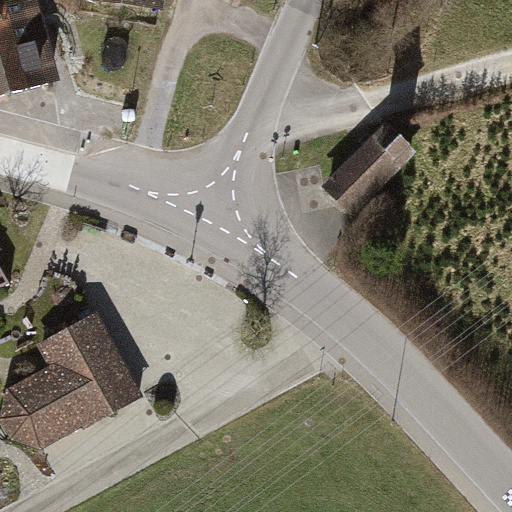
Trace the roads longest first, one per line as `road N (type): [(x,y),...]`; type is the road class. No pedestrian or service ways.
road 1 (tertiary): [(207,226),(318,297),(511,496)]
road 2 (track): [(252,123),(511,75)]
road 3 (unclassified): [(207,226),(306,0)]
road 4 (tertiary): [(0,160),(207,226)]
